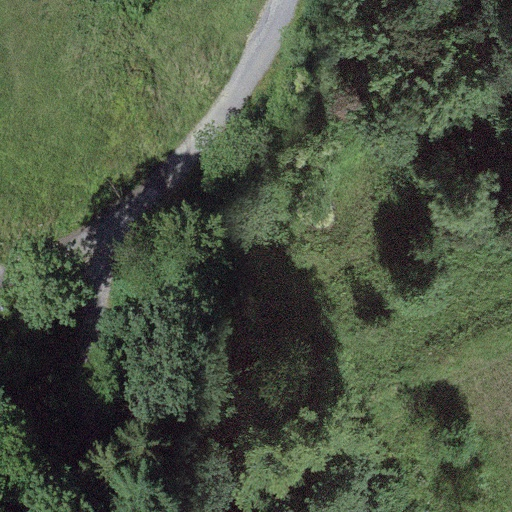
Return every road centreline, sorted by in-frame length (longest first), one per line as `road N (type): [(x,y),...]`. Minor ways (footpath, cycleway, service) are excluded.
road 1 (track): [(0,285),(127,224),(226,114),(293,0)]
road 2 (track): [(89,511),(101,300),(127,224)]
